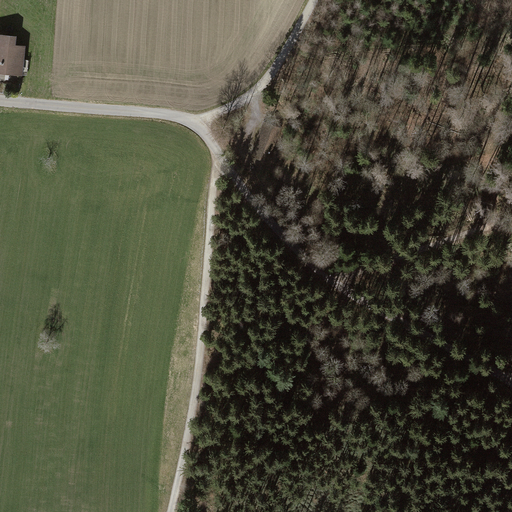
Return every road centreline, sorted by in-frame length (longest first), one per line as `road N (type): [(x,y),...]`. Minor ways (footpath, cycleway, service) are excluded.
road 1 (unclassified): [(0,100),(196,120),(252,210),(291,247),(410,329),(511,382)]
road 2 (track): [(223,163),(196,392),(171,511)]
road 3 (track): [(511,218),(334,282)]
road 4 (track): [(196,120),(261,87),(314,0)]
